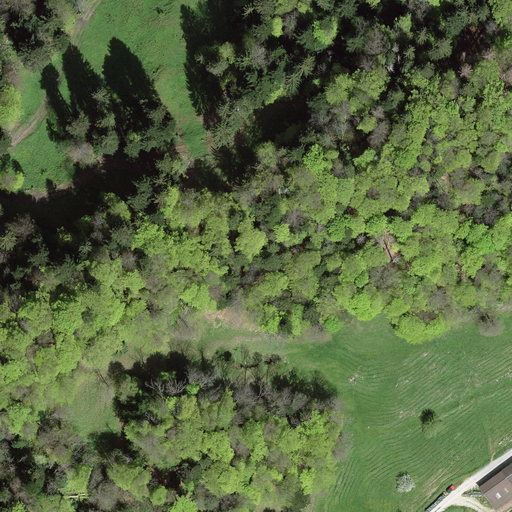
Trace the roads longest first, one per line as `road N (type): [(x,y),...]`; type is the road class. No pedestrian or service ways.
road 1 (track): [(0,194),(65,195),(91,167),(172,169),(205,159)]
road 2 (track): [(98,0),(43,93),(0,133)]
